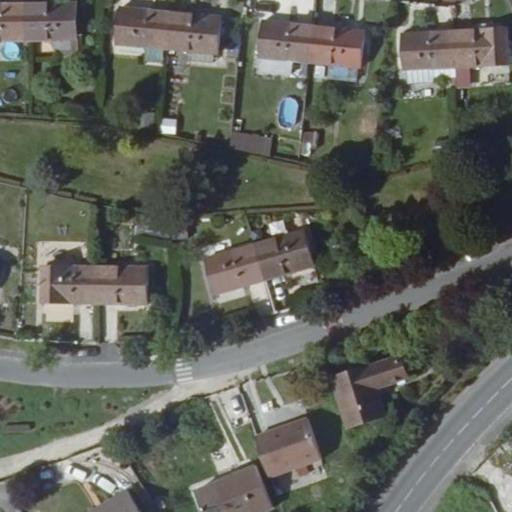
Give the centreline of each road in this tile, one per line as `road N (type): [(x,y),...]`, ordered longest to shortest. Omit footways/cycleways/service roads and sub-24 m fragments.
road 1 (residential): [(511,256),(188,369),(101,377),(0,370)]
road 2 (secondary): [(398,511),(444,449),(511,380)]
